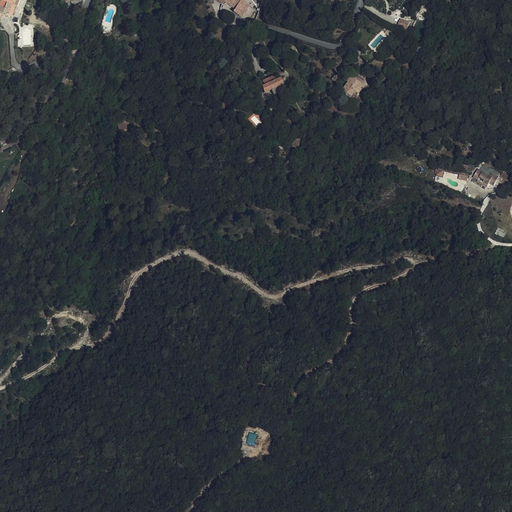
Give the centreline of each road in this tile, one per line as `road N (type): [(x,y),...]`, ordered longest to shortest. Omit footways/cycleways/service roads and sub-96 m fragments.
road 1 (track): [(0,386),(101,341),(136,278),(168,258),(186,253),(271,295),(363,266),(407,260),(420,267)]
road 2 (track): [(0,383),(52,316),(64,313),(85,325),(80,345)]
